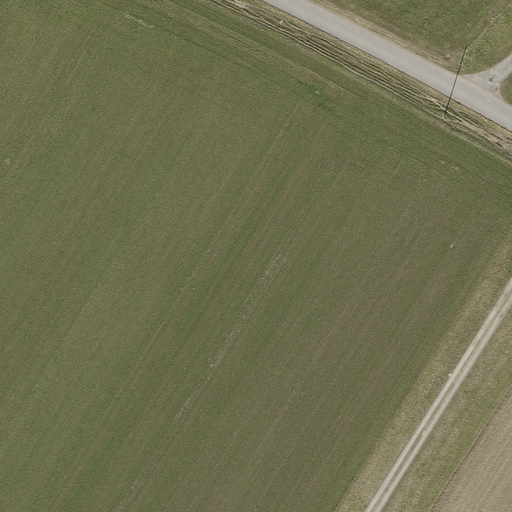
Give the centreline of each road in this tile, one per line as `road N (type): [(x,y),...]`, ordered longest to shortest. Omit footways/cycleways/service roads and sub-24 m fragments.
road 1 (track): [(373,511),(511,289)]
road 2 (tertiary): [(511,117),(282,0)]
